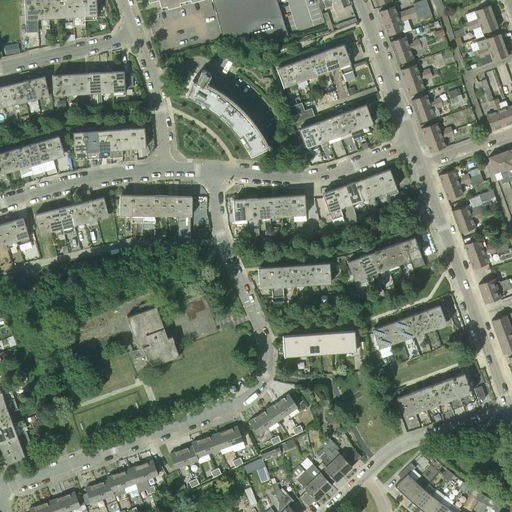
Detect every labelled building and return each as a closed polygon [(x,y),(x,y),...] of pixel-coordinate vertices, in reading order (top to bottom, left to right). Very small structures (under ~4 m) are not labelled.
[(38,19),(36,0),(24,0),(24,4),(25,20),(26,32),(38,32),(38,19)] [(49,18),(48,0),(36,0),(38,19),(49,18)] [(61,18),(60,0),(48,0),(49,18),(61,18)] [(73,17),(72,0),(60,0),(61,18),(73,17)] [(85,16),(83,0),(72,0),(73,17),(73,26),(85,26),(85,16)] [(83,0),(85,16),(97,16),(96,0),(83,0)] [(287,34),(276,0),(147,0),(148,2),(155,0),(158,0),(161,10),(198,0),(212,0),(224,42),(237,38),(287,36),(288,36),(287,34)] [(349,0),(325,0),(322,1),(322,2),(326,1),(328,8),(335,5),(336,9),(350,4),(349,0)] [(422,0),(412,4),(414,7),(416,12),(429,7),(426,0),(422,0)] [(466,22),(467,26),(494,17),(489,5),(474,11),(477,20),(472,22),(472,20),(466,22)] [(383,24),(409,14),(407,9),(396,13),(394,6),(379,12),(383,24)] [(418,20),(431,15),(429,7),(416,12),(417,16),(418,20)] [(329,32),(334,30),(328,11),(323,13),(329,32)] [(405,21),(411,18),(409,14),(383,24),(387,36),(403,31),(399,21),(404,19),(405,21)] [(467,26),(463,28),(464,32),(469,30),(475,28),(474,27),(479,25),(482,33),(498,28),(494,17),(467,26)] [(435,37),(445,34),(443,29),(433,32),(435,37)] [(477,54),(478,54),(504,45),(500,33),(477,42),(479,49),(476,50),(473,51),(474,55),(477,54)] [(390,42),(394,53),(420,43),(418,39),(412,41),(413,43),(408,45),(405,36),(390,42)] [(420,43),(394,53),(398,64),(413,59),(410,50),(415,48),(415,50),(421,48),(420,43)] [(332,48),(339,67),(341,74),(353,70),(343,44),(332,48)] [(12,53),(11,45),(4,46),(6,55),(12,53)] [(504,45),(478,54),(479,58),(485,56),(484,54),(489,53),(493,62),(508,56),(504,45)] [(321,52),(328,71),(339,67),(332,48),(321,52)] [(443,59),(451,56),(449,50),(441,53),(443,59)] [(328,71),(321,52),(310,57),(317,76),(328,71)] [(317,76),(310,57),(299,61),(306,80),(317,76)] [(306,80),(299,61),(288,65),(295,84),(306,80)] [(400,70),(404,82),(431,73),(429,68),(423,71),(424,73),(419,74),(415,64),(400,70)] [(295,84),(288,65),(276,69),(278,73),(283,88),(295,84)] [(190,84),(185,97),(193,100),(192,100),(199,103),(205,107),(206,107),(212,111),(218,115),(217,116),(223,121),(228,126),(229,125),(234,131),(238,137),(242,143),(246,149),(250,156),(269,148),(268,146),(269,146),(264,138),(261,132),(257,126),(250,118),(243,110),(238,105),(233,100),(225,94),(216,88),(210,85),(206,83),(210,76),(210,75),(210,74),(210,73),(209,73),(205,70),(204,70),(203,70),(202,70),(201,71),(193,85),(190,84)] [(123,71),(111,72),(112,92),(125,92),(124,76),(123,71)] [(102,93),(101,72),(88,73),(89,94),(102,93)] [(112,92),(111,72),(101,72),(102,93),(112,92)] [(89,94),(88,73),(76,74),(77,95),(89,94)] [(431,73),(404,82),(409,94),(424,89),(420,79),(425,77),(426,79),(432,77),(431,73)] [(77,95),(76,74),(64,75),(66,95),(77,95)] [(66,95),(64,75),(52,75),(52,80),(53,96),(66,95)] [(44,76),(32,79),(37,99),(49,96),(45,81),(44,76)] [(37,99),(32,79),(21,82),(26,102),(37,99)] [(484,90),(489,88),(486,79),(481,81),(484,90)] [(26,102),(21,82),(10,85),(14,105),(26,102)] [(14,105),(10,85),(0,86),(0,95),(3,108),(14,105)] [(450,97),(461,93),(459,88),(448,92),(450,97)] [(503,126),(493,100),(490,93),(486,94),(491,107),(493,107),(495,112),(486,115),(491,130),(503,126)] [(411,100),(415,111),(441,102),(440,98),(434,100),(434,102),(429,104),(426,94),(411,100)] [(452,104),(463,100),(461,94),(450,98),(452,104)] [(493,100),(503,126),(511,122),(511,118),(508,107),(500,110),(498,104),(499,104),(497,98),(493,100)] [(65,100),(57,101),(57,109),(66,108),(65,100)] [(441,102),(415,111),(419,123),(434,117),(431,108),(436,107),(437,108),(443,106),(441,102)] [(366,105),(354,109),(361,128),(373,124),(366,105)] [(361,128),(354,109),(343,113),(350,132),(361,128)] [(350,132),(343,113),(332,117),(339,136),(350,132)] [(23,124),(31,122),(29,115),(21,117),(23,124)] [(339,136),(332,117),(321,121),(328,140),(339,136)] [(328,140),(321,121),(310,125),(317,144),(328,140)] [(421,128),(426,141),(452,131),(450,127),(444,129),(445,131),(440,133),(436,123),(421,128)] [(318,148),(317,144),(310,125),(299,130),(307,152),(318,148)] [(133,149),(146,148),(144,127),(132,128),(133,149)] [(133,149),(132,128),(120,129),(122,150),(133,149)] [(122,155),(122,150),(120,129),(108,130),(110,156),(122,155)] [(110,156),(108,130),(97,131),(98,157),(110,156)] [(87,158),(85,131),(73,132),(75,158),(87,158)] [(98,157),(97,131),(85,131),(87,158),(98,157)] [(452,131),(426,141),(430,153),(445,147),(442,137),(447,136),(447,137),(453,135),(452,131)] [(59,136),(47,139),(53,159),(64,155),(60,140),(59,136)] [(53,159),(47,139),(36,142),(41,162),(53,159)] [(41,162),(36,142),(24,146),(30,165),(41,162)] [(30,165),(24,146),(13,149),(19,169),(30,165)] [(19,169),(13,149),(2,152),(7,172),(19,169)] [(511,161),(508,151),(508,150),(498,154),(508,181),(511,179),(511,161)] [(508,181),(498,154),(488,157),(494,173),(499,171),(502,178),(499,179),(501,184),(508,181)] [(389,169),(378,173),(385,192),(396,188),(395,184),(389,169)] [(438,175),(443,187),(472,177),(470,173),(461,176),(462,178),(457,180),(454,170),(438,175)] [(385,192),(378,173),(367,177),(374,196),(385,192)] [(480,174),(472,177),(443,187),(447,200),(463,194),(459,185),(464,183),(465,185),(471,182),(472,185),(483,181),(480,174)] [(374,196),(367,177),(356,181),(363,200),(374,196)] [(363,200),(356,181),(344,185),(352,204),(363,200)] [(352,204),(344,185),(333,189),(340,208),(352,204)] [(340,208),(333,189),(322,193),(332,220),(343,216),(340,208)] [(498,206),(492,189),(479,194),(481,202),(490,199),(493,208),(498,206)] [(304,194),(292,195),(294,216),(306,215),(305,199),(304,194)] [(119,215),(132,215),(132,195),(120,195),(120,199),(119,215)] [(144,195),(132,195),(131,224),(143,224),(144,195)] [(156,195),(144,195),(143,224),(155,224),(155,216),(156,195)] [(167,216),(167,196),(156,195),(155,216),(167,216)] [(294,216),(292,195),(281,196),(282,217),(294,216)] [(178,216),(179,196),(167,196),(167,216),(178,216)] [(179,196),(178,216),(178,224),(191,224),(191,217),(191,212),(191,201),(191,196),(179,196)] [(282,217),(281,196),(269,197),(270,218),(282,217)] [(104,197),(92,200),(97,220),(108,217),(105,201),(104,197)] [(270,218),(269,197),(257,198),(258,219),(270,218)] [(258,219),(257,198),(245,199),(247,219),(258,219)] [(247,219),(245,199),(233,200),(233,204),(234,220),(247,219)] [(97,220),(92,200),(80,203),(85,222),(97,220)] [(451,211),(455,222),(482,213),(481,212),(493,208),(491,202),(468,209),(465,200),(454,204),(456,209),(451,211)] [(85,222),(80,203),(69,206),(74,225),(85,222)] [(74,225),(69,206),(57,209),(63,228),(74,225)] [(63,228),(57,209),(46,212),(51,231),(63,228)] [(359,223),(370,219),(367,211),(356,216),(359,223)] [(51,231),(46,212),(34,215),(38,230),(39,234),(51,231)] [(482,213),(455,222),(459,233),(475,228),(472,219),(477,217),(477,219),(483,217),(482,213)] [(23,218),(11,221),(19,245),(30,242),(28,233),(23,218)] [(19,245),(11,221),(0,225),(6,244),(7,249),(19,245)] [(331,232),(328,225),(321,228),(323,235),(331,232)] [(495,239),(501,237),(499,230),(493,232),(495,239)] [(250,241),(258,240),(258,232),(250,233),(250,241)] [(403,241),(410,260),(421,256),(414,237),(403,241)] [(463,244),(468,257),(494,247),(493,243),(487,245),(487,247),(482,249),(479,239),(463,244)] [(392,245),(399,264),(410,260),(403,241),(392,245)] [(506,243),(494,247),(468,257),(472,269),(488,263),(484,253),(489,252),(489,254),(496,251),(497,254),(508,249),(506,243)] [(380,249),(387,268),(399,264),(392,245),(380,249)] [(369,253),(376,272),(387,268),(380,249),(369,253)] [(358,257),(365,276),(376,272),(369,253),(358,257)] [(365,276),(358,257),(347,261),(354,280),(365,276)] [(329,262),(317,263),(319,284),(331,283),(329,262)] [(319,284),(317,263),(305,264),(307,285),(319,284)] [(307,285),(305,264),(293,265),(295,286),(307,285)] [(295,286),(293,265),(282,266),(283,286),(295,286)] [(283,286),(282,266),(270,267),(271,287),(272,297),(284,297),(283,286)] [(271,287),(270,267),(258,268),(259,288),(271,287)] [(478,284),(481,294),(509,284),(507,279),(499,282),(498,277),(478,284)] [(509,284),(481,294),(485,303),(505,296),(503,291),(510,288),(511,287),(511,283),(509,285),(509,284)] [(333,301),(343,300),(343,292),(332,293),(333,301)] [(511,295),(501,300),(504,308),(511,304),(511,295)] [(151,308),(148,302),(139,306),(139,308),(137,309),(138,313),(126,317),(138,349),(133,351),(135,358),(145,355),(149,367),(179,356),(173,342),(174,341),(172,336),(167,338),(156,306),(151,308)] [(439,305),(428,309),(435,328),(446,324),(439,305)] [(435,328),(428,309),(417,313),(423,332),(435,328)] [(423,332),(417,313),(406,317),(412,336),(423,332)] [(491,320),(495,332),(510,326),(507,319),(511,317),(511,315),(511,313),(491,320)] [(412,336),(406,317),(394,321),(401,340),(412,336)] [(401,340),(394,321),(383,325),(390,344),(401,340)] [(390,344),(383,325),(372,329),(379,348),(390,344)] [(511,325),(510,326),(495,332),(499,343),(511,338),(511,325)] [(354,330),(342,331),(343,352),(355,351),(355,347),(354,330)] [(343,352),(342,331),(330,332),(331,353),(343,352)] [(331,353),(330,332),(318,333),(320,354),(331,353)] [(320,354),(318,333),(306,334),(308,355),(320,354)] [(308,355),(306,334),(295,335),(296,356),(308,355)] [(296,356),(295,335),(283,336),(284,357),(296,356)] [(511,338),(499,343),(504,354),(511,350),(511,338)] [(464,373),(452,377),(462,402),(463,406),(474,402),(469,388),(464,373)] [(452,377),(441,381),(452,410),(451,406),(462,402),(452,377)] [(441,381),(430,385),(437,404),(441,414),(442,413),(440,410),(450,407),(451,410),(452,410),(441,381)] [(437,404),(430,385),(419,389),(426,408),(437,404)] [(481,386),(474,389),(478,400),(485,398),(481,386)] [(0,403),(5,402),(15,398),(11,387),(0,390),(0,403)] [(317,401),(323,397),(317,389),(311,394),(317,401)] [(426,408),(419,389),(408,393),(415,413),(426,408)] [(415,413),(408,393),(397,398),(404,417),(415,413)] [(289,394),(278,401),(287,414),(297,407),(289,394)] [(15,398),(5,402),(0,403),(0,416),(9,413),(20,409),(15,398)] [(287,414),(278,401),(268,408),(277,420),(287,414)] [(277,420),(268,408),(259,414),(267,427),(277,420)] [(9,413),(0,416),(0,428),(13,424),(9,413)] [(267,427),(259,414),(248,421),(257,434),(267,427)] [(43,424),(41,418),(31,422),(33,428),(43,424)] [(13,424),(0,428),(0,441),(17,435),(13,424)] [(237,425),(225,430),(231,444),(243,440),(237,425)] [(231,444),(225,430),(214,434),(219,449),(231,444)] [(27,431),(17,435),(0,441),(0,447),(2,453),(21,446),(31,443),(27,431)] [(219,449),(214,434),(203,438),(208,453),(219,449)] [(324,454),(343,474),(352,467),(336,450),(339,448),(338,447),(328,436),(321,442),(323,448),(324,454)] [(208,453),(203,438),(192,442),(198,460),(197,457),(208,453)] [(285,451),(296,446),(293,439),(282,444),(285,451)] [(198,460),(192,442),(191,442),(192,445),(181,449),(187,464),(198,460)] [(21,446),(2,453),(5,462),(6,464),(10,463),(25,457),(21,446)] [(263,458),(281,451),(279,447),(262,454),(263,458)] [(347,453),(353,461),(362,455),(356,447),(347,453)] [(335,482),(343,474),(324,454),(323,448),(316,454),(319,457),(327,466),(323,469),(335,482)] [(187,464),(181,449),(170,453),(175,468),(187,464)] [(141,464),(146,479),(158,474),(153,460),(141,464)] [(403,494),(415,481),(409,475),(416,468),(411,463),(398,476),(402,479),(395,486),(403,494)] [(130,468),(135,483),(146,479),(141,464),(130,468)] [(312,464),(304,472),(324,492),(332,485),(312,464)] [(135,483),(130,468),(118,472),(124,487),(135,483)] [(445,479),(451,472),(447,470),(442,476),(445,479)] [(113,494),(114,494),(115,496),(125,493),(123,487),(124,487),(118,472),(107,476),(113,494)] [(324,492),(304,472),(296,479),(306,490),(300,496),(308,505),(315,499),(316,500),(324,492)] [(451,472),(445,479),(449,481),(454,475),(451,472)] [(97,483),(102,498),(113,494),(107,476),(107,477),(108,479),(97,483)] [(415,481),(403,494),(412,502),(424,489),(426,487),(417,479),(415,481)] [(277,482),(276,482),(272,484),(275,491),(279,501),(278,511),(296,511),(289,504),(294,500),(288,494),(285,496),(280,490),(277,482)] [(102,498),(97,483),(85,488),(90,502),(102,498)] [(251,505),(257,503),(250,487),(244,490),(251,505)] [(424,489),(412,502),(421,509),(432,496),(424,489)] [(75,491),(63,496),(68,510),(80,506),(75,491)] [(184,505),(190,502),(184,491),(178,494),(184,505)] [(63,511),(68,510),(63,496),(52,500),(56,511),(63,511)] [(432,496),(421,509),(424,511),(432,511),(440,502),(432,496)] [(56,511),(52,500),(41,504),(43,511),(56,511)] [(195,511),(200,511),(195,500),(191,502),(195,511)] [(176,511),(184,511),(185,511),(181,502),(173,505),(176,511)] [(440,502),(432,511),(446,511),(449,508),(440,502)]
